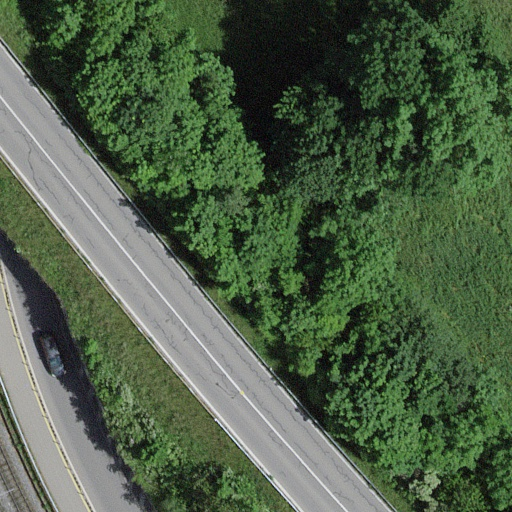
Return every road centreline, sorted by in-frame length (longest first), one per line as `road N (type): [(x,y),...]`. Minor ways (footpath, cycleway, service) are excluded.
road 1 (primary): [(0,99),(349,511)]
road 2 (secondary): [(0,178),(40,341),(116,511)]
